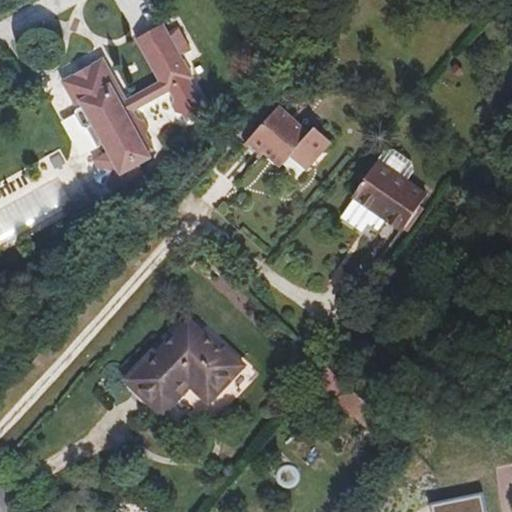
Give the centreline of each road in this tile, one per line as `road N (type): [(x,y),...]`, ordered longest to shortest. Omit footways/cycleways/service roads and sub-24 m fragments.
road 1 (unknown): [(0,431),(185,223)]
road 2 (unknown): [(185,223),(307,305),(338,290),(362,255)]
